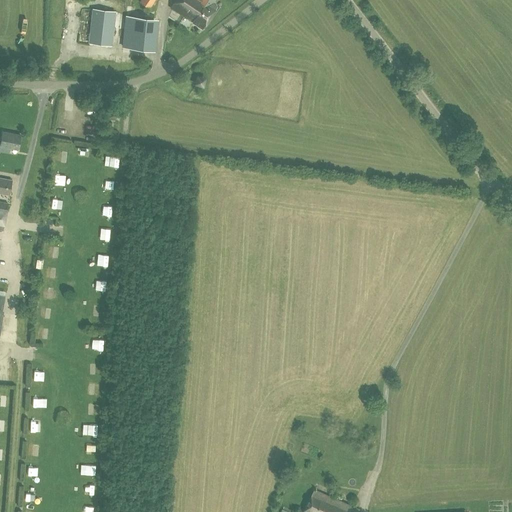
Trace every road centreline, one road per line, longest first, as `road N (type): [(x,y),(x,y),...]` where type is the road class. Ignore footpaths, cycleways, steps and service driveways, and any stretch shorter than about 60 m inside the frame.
road 1 (unclassified): [(0,84),(139,81),(190,56),(262,0)]
road 2 (unclassified): [(511,201),(471,166),(344,0)]
